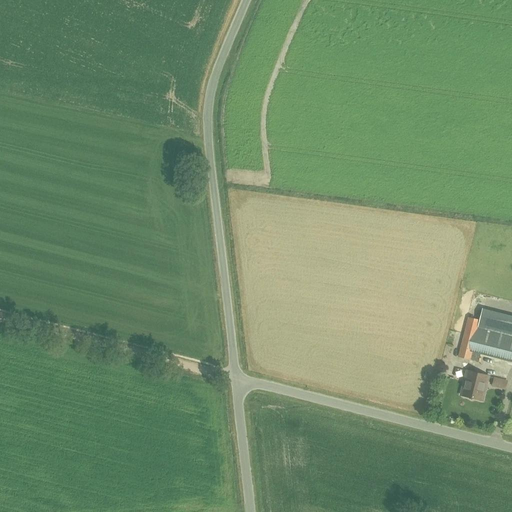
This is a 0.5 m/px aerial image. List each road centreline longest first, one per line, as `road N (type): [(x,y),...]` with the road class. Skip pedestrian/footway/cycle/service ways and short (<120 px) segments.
road 1 (unclassified): [(238,376),(209,106),(247,0)]
road 2 (unclassified): [(511,448),(238,376)]
road 3 (track): [(238,376),(0,315)]
road 4 (unclassified): [(254,511),(238,376)]
